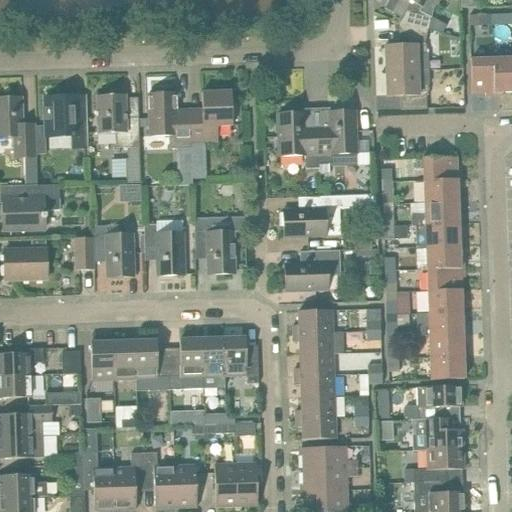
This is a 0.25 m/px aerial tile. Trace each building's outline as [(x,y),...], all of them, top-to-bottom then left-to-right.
[(407,0),(409,1),(398,22),(428,30),(432,11),(437,3),(431,0),(407,0)] [(511,24),(511,14),(491,15),(491,25),(511,24)] [(491,25),(491,15),(470,16),(470,26),(491,25)] [(428,30),(398,22),(399,46),(384,47),(385,72),(427,71),(427,56),(427,45),(424,45),(428,30)] [(511,92),(511,58),(492,59),(494,96),(503,96),(503,93),(511,92)] [(494,96),(492,59),(470,60),(472,94),(485,93),(485,96),(494,96)] [(427,71),(385,72),(386,97),(400,96),(401,110),(427,109),(426,96),(428,95),(427,71)] [(202,116),(189,116),(190,142),(217,141),(217,127),(232,126),(231,92),(202,93),(202,116)] [(190,142),(189,116),(177,117),(176,94),(147,95),(148,115),(148,136),(168,136),(168,149),(176,149),(190,148),(190,142)] [(139,161),(139,138),(138,118),(126,119),(125,95),(96,96),(97,136),(115,136),(115,150),(127,149),(128,161),(139,161)] [(87,150),(87,131),(86,111),(73,111),(72,97),(44,98),(45,140),(72,139),(72,151),(87,150)] [(13,158),(36,157),(35,126),(22,126),(21,99),(0,99),(0,137),(13,137),(13,158)] [(329,135),(316,136),(317,163),(318,163),(328,163),(330,163),(330,155),(356,154),(355,112),(328,113),(329,135)] [(317,163),(316,136),(305,136),(304,114),(277,115),(279,157),(304,156),(305,169),(318,168),(318,163),(317,163)] [(391,145),(381,146),(381,156),(391,156),(391,145)] [(190,148),(176,149),(177,165),(191,164),(190,159),(190,148)] [(423,181),(460,180),(460,171),(457,171),(456,158),(423,159),(423,181)] [(128,161),(125,161),(126,179),(126,185),(129,185),(140,185),(139,161),(128,161)] [(328,163),(318,163),(318,168),(319,175),(329,175),(328,163)] [(205,167),(191,168),(191,181),(205,180),(205,167)] [(75,168),(76,183),(88,183),(87,168),(75,168)] [(382,183),(393,183),(392,170),(382,171),(382,183)] [(25,186),(37,186),(37,177),(24,177),(25,186)] [(460,180),(423,181),(424,203),(458,202),(457,189),(460,189),(460,180)] [(393,196),(393,183),(382,183),(383,196),(393,196)] [(37,186),(25,186),(25,199),(2,200),(3,231),(44,230),(44,211),(59,211),(59,185),(37,186)] [(369,196),(333,197),(305,198),(305,210),(282,210),(283,238),(326,236),(325,210),(369,208),(369,196)] [(458,202),(424,203),(425,225),(462,224),(461,215),(458,215),(458,202)] [(384,228),(394,227),(394,214),(383,215),(384,228)] [(194,224),(194,233),(195,253),(207,252),(207,275),(235,274),(233,232),(207,233),(207,224),(194,224)] [(462,233),(462,224),(425,225),(426,247),(459,246),(459,233),(462,233)] [(143,225),(144,234),(144,254),(156,254),(157,277),(184,276),(183,234),(156,234),(156,225),(143,225)] [(93,240),(94,256),(106,255),(106,278),(134,277),(132,235),(106,236),(106,226),(93,227),(93,240)] [(394,227),(384,228),(384,240),(394,240),(394,227)] [(94,270),(94,256),(93,240),(73,241),(74,271),(94,270)] [(460,260),(459,246),(426,247),(426,270),(463,268),(463,259),(460,260)] [(46,250),(23,250),(3,251),(4,281),(46,280),(46,250)] [(339,251),(327,251),(306,252),(307,264),(284,265),(285,292),(327,291),(327,276),(340,276),(339,251)] [(385,273),(395,272),(395,259),(385,259),(385,273)] [(463,268),(426,270),(427,292),(461,291),(460,277),(463,277),(463,268)] [(395,272),(385,273),(386,286),(396,286),(395,272)] [(461,304),(461,291),(427,292),(428,314),(465,313),(464,304),(461,304)] [(387,315),(397,315),(397,302),(387,302),(387,315)] [(292,334),(332,332),(331,311),(298,312),(298,326),(292,326),(292,334)] [(465,321),(465,313),(428,314),(429,336),(463,335),(462,322),(465,321)] [(398,337),(397,315),(387,315),(388,337),(398,337)] [(365,335),(379,334),(379,325),(365,326),(365,335)] [(341,332),(332,332),(292,334),(293,343),(299,343),(299,355),(333,354),(341,353),(341,332)] [(379,334),(365,335),(365,343),(379,343),(379,334)] [(463,335),(429,336),(430,358),(466,357),(466,348),(463,348),(463,335)] [(398,337),(388,337),(389,359),(399,359),(398,337)] [(245,338),(223,339),(224,385),(224,376),(246,376),(246,384),(258,384),(257,346),(245,347),(245,338)] [(202,377),(201,339),(179,340),(179,349),(168,349),(169,377),(169,390),(203,389),(202,377)] [(223,339),(201,339),(202,377),(215,377),(216,386),(224,385),(223,339)] [(169,377),(168,349),(157,350),(156,341),(134,342),(135,380),(136,390),(158,389),(157,378),(169,377)] [(135,380),(134,342),(113,343),(114,380),(135,380)] [(114,380),(113,343),(90,343),(92,381),(114,380)] [(0,378),(29,377),(29,363),(43,363),(42,349),(28,350),(28,354),(0,354),(0,378)] [(66,353),(61,353),(62,375),(80,374),(79,352),(66,353)] [(333,354),(299,355),(299,369),(294,369),(294,376),(333,375),(333,354)] [(466,357),(430,358),(430,380),(464,379),(464,366),(467,366),(466,357)] [(399,359),(389,359),(389,372),(399,372),(399,359)] [(366,377),(380,377),(380,368),(366,369),(366,377)] [(334,396),(333,375),(294,376),(294,386),(300,386),(300,398),(334,396)] [(29,377),(0,378),(0,399),(30,398),(29,377)] [(366,377),(358,378),(359,398),(367,397),(367,386),(366,377)] [(380,377),(366,377),(367,386),(381,386),(380,377)] [(415,388),(416,407),(405,407),(405,421),(416,421),(447,420),(446,408),(461,407),(461,387),(415,388)] [(44,406),(81,405),(80,395),(44,396),(44,406)] [(334,396),(300,398),(301,411),(295,411),(295,419),(335,418),(334,396)] [(100,424),(100,401),(87,401),(87,424),(100,424)] [(386,404),(374,405),(375,418),(387,417),(386,404)] [(0,438),(32,438),(31,425),(51,425),(50,408),(26,408),(26,415),(0,415),(0,438)] [(353,419),(367,419),(367,409),(353,410),(353,419)] [(232,417),(219,418),(219,414),(203,415),(204,426),(232,425),(232,417)] [(335,439),(335,418),(295,419),(296,428),(301,428),(302,440),(335,439)] [(120,428),(137,428),(136,419),(120,420),(120,428)] [(367,419),(353,419),(354,429),(368,428),(367,419)] [(447,430),(447,420),(416,421),(417,433),(425,432),(425,452),(463,450),(462,430),(447,430)] [(253,424),(232,425),(233,436),(233,439),(254,438),(253,424)] [(204,426),(202,426),(202,436),(233,436),(232,425),(204,426)] [(202,436),(202,426),(189,426),(190,437),(202,436)] [(81,440),(93,440),(93,429),(81,430),(81,440)] [(32,438),(0,438),(0,459),(33,459),(32,438)] [(303,470),(357,469),(357,462),(346,462),(345,447),(302,448),(303,470)] [(463,450),(425,452),(426,470),(411,470),(412,483),(418,483),(449,482),(448,470),(463,470),(463,450)] [(131,470),(113,470),(114,511),(136,510),(135,481),(144,481),(143,453),(130,454),(131,470)] [(156,453),(143,453),(144,481),(153,481),(154,509),(174,508),(173,468),(157,469),(156,453)] [(256,464),(234,465),(235,506),(257,506),(256,464)] [(235,506),(234,465),(214,466),(215,507),(235,506)] [(173,468),(174,508),(196,508),(195,468),(173,468)] [(403,468),(404,483),(412,483),(411,470),(411,468),(403,468)] [(357,469),(303,470),(303,492),(347,491),(346,478),(357,478),(357,469)] [(114,511),(113,470),(92,471),(94,511),(114,511)] [(0,499),(34,498),(46,498),(46,484),(34,484),(34,475),(0,476),(0,499)] [(449,482),(418,483),(419,511),(464,511),(464,492),(449,493),(449,482)] [(347,491),(303,492),(303,511),(358,511),(358,504),(347,504),(347,491)] [(69,497),(69,504),(69,511),(84,511),(84,496),(69,497)] [(34,511),(34,498),(0,499),(0,511),(34,511)]
